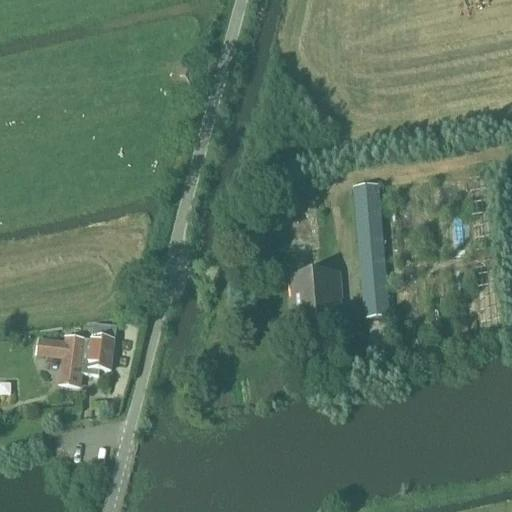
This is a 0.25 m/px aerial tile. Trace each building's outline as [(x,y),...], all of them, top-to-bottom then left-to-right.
[(491,179),(353,191),(365,323),(407,319),(409,347),(499,339),(505,339),(491,179)] [(294,329),(342,325),(338,276),(289,280),(291,301),(287,302),(288,313),(292,313),(294,329)] [(390,324),(369,326),(372,356),(392,354),(392,355),(390,324)] [(116,332),(94,330),(93,346),(68,343),(67,350),(39,347),(37,359),(61,362),(58,389),(78,392),(80,378),(99,380),(100,374),(111,376),(116,332)] [(398,356),(363,364),(366,380),(396,374),(399,372),(402,372),(398,356)]
